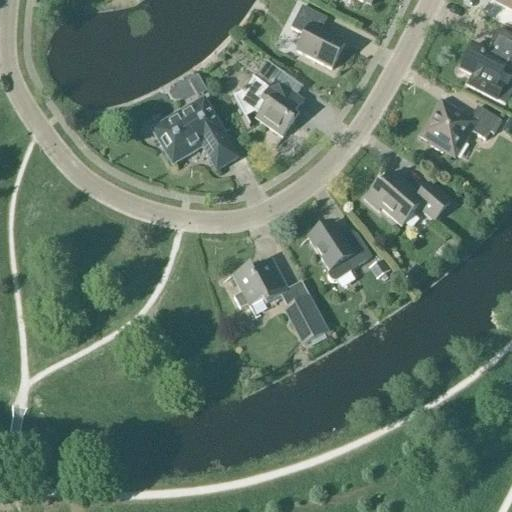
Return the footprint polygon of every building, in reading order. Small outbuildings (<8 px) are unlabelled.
[(351,0),(369,9),(373,0),(351,0)] [(511,0),(497,0),(494,7),(511,15),(511,0)] [(296,54),(331,72),(344,47),(319,34),(326,22),(302,9),(290,31),(304,38),(296,54)] [(511,82),(511,39),(509,37),(500,53),(502,54),(498,61),(473,48),(460,73),(470,78),(464,90),(503,111),(511,93),(511,92),(498,85),(502,77),(511,82)] [(282,141),(293,125),(290,123),(303,105),(275,85),(267,96),(250,85),(242,96),(232,101),(242,122),(252,117),(256,120),(255,121),(282,141)] [(224,137),(203,102),(152,133),(172,167),(202,150),(216,173),(236,161),(222,138),(224,137)] [(441,105),(419,140),(454,161),(470,135),(484,143),(489,136),(493,138),(501,125),(477,110),(469,123),(441,105)] [(364,202),(378,213),(380,211),(401,229),(417,211),(433,225),(450,205),(429,187),(419,199),(392,175),(381,187),(379,185),(364,202)] [(371,261),(358,241),(347,248),(332,226),(307,241),(329,274),(328,275),(328,276),(327,277),(327,278),(327,279),(327,280),(328,281),(329,283),(330,283),(332,284),(333,284),(335,284),(336,284),(371,261)] [(288,296),(271,263),(252,273),(250,270),(233,279),(242,296),(234,300),(241,313),(249,308),(250,310),(263,303),(266,308),(288,296)] [(282,313),(302,350),(329,336),(309,299),(282,313)]
